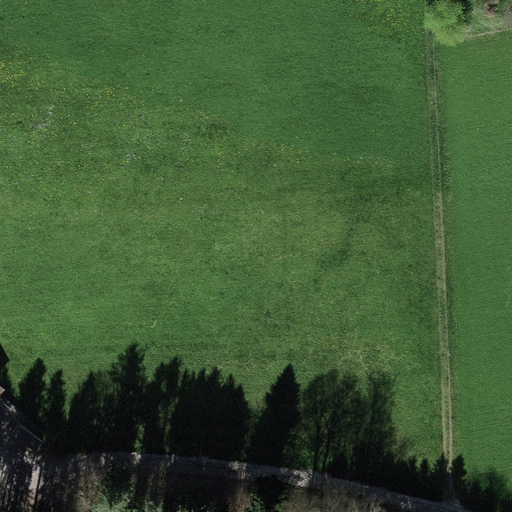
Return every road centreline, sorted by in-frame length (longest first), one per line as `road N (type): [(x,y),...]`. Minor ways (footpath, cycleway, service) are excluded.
road 1 (track): [(435,0),(446,152),(446,511)]
road 2 (track): [(423,511),(220,469),(61,460)]
